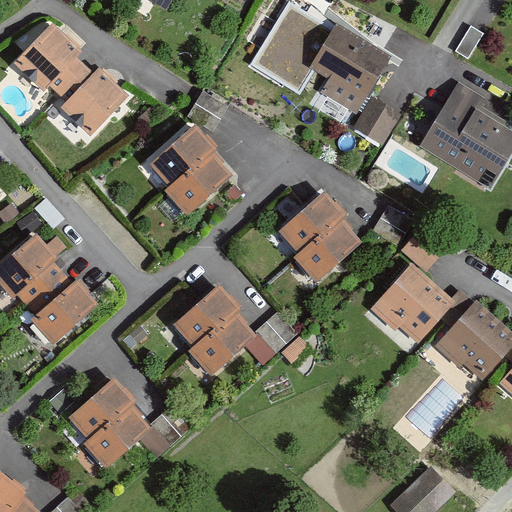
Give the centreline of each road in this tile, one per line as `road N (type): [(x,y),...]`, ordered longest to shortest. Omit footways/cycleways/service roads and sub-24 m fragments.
road 1 (residential): [(0,135),(149,298)]
road 2 (residential): [(0,36),(43,7),(177,92)]
road 3 (residential): [(149,298),(293,162)]
road 4 (residential): [(149,298),(9,420)]
